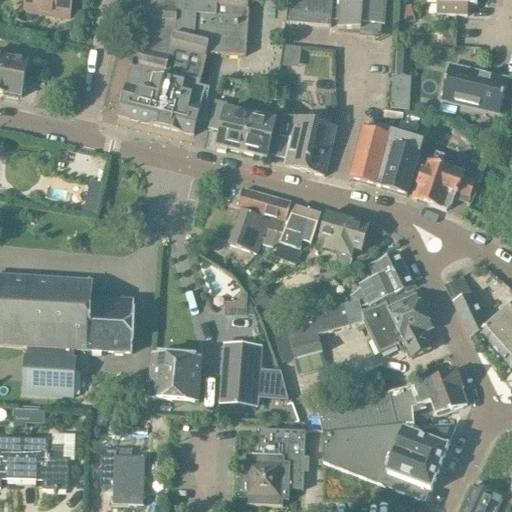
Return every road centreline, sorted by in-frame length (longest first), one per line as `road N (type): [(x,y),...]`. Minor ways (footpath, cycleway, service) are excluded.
road 1 (residential): [(390,211),(84,135)]
road 2 (residential): [(390,211),(494,409)]
road 3 (residential): [(84,135),(109,0)]
road 4 (residential): [(511,270),(461,236),(390,211)]
